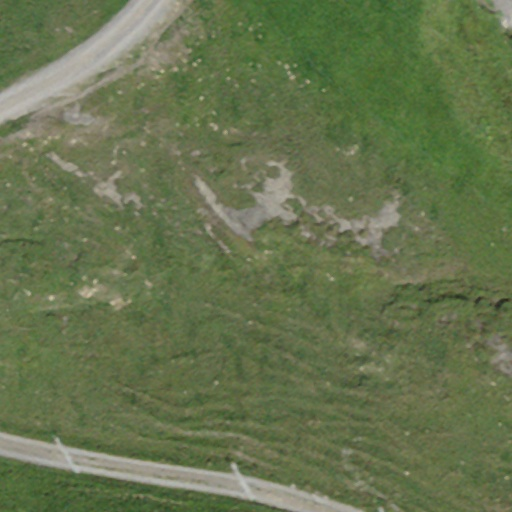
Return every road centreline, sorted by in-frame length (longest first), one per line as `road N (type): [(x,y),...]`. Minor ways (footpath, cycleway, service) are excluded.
road 1 (track): [(308,511),(0,443)]
road 2 (track): [(0,120),(105,59),(155,0)]
